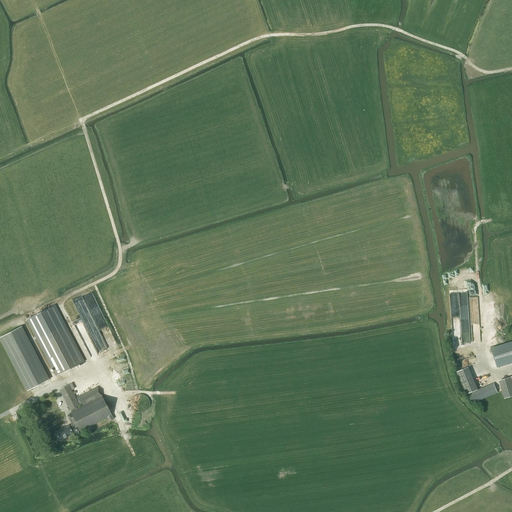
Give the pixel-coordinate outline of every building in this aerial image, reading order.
[(479,296),(471,297),(471,310),(479,310),(479,296)] [(81,299),(76,302),(81,313),(89,310),(88,309),(86,310),(81,299)] [(55,305),(27,319),(56,376),(84,361),(55,305)] [(459,323),(458,309),(450,310),(452,324),(453,324),(454,328),(457,327),(457,323),(459,323)] [(73,321),(82,339),(94,333),(93,331),(90,332),(88,328),(87,329),(82,317),(73,321)] [(21,326),(0,337),(0,339),(27,391),(49,379),(21,326)] [(511,341),(492,348),(498,367),(511,362),(511,341)] [(493,370),(483,373),(484,377),(486,377),(488,382),(489,381),(488,380),(491,379),(490,376),(494,375),(493,370)] [(504,398),(511,395),(511,376),(509,377),(499,380),(504,398)] [(473,378),(461,383),(466,394),(478,389),(473,378)] [(494,383),(468,394),(472,404),(498,393),(494,383)] [(78,431),(79,432),(107,417),(109,421),(114,419),(97,387),(77,398),(81,406),(77,408),(76,407),(79,405),(69,385),(59,389),(70,410),(73,408),(74,410),(70,412),(71,413),(67,415),(72,424),(69,426),(69,425),(56,432),(60,440),(78,431)]
